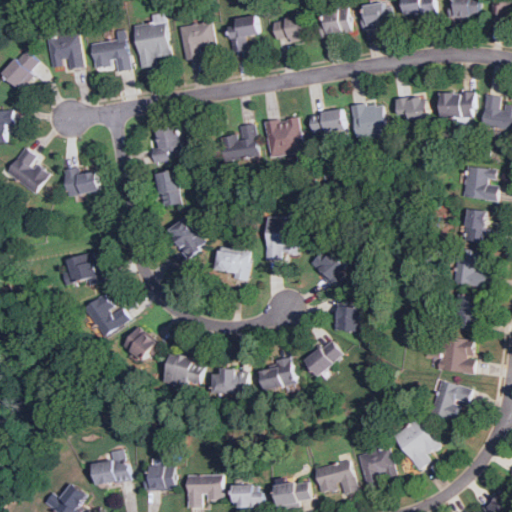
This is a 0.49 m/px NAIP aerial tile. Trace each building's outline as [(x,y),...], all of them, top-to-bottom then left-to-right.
[(439,16),(438,0),(406,0),(408,17),(439,16)] [(483,0),(456,0),(456,17),(483,17),(483,0)] [(511,0),(495,0),(495,17),(509,18),(509,6),(511,6),(511,0)] [(397,25),(394,2),(365,5),(368,29),(397,25)] [(327,35),(354,32),(352,8),(324,10),(327,35)] [(232,19),(237,52),(253,49),(250,34),(262,32),(259,14),(232,19)] [(278,20),(282,43),(313,39),(309,15),(278,20)] [(159,65),(158,57),(174,55),(169,20),(138,25),(144,67),(159,65)] [(185,25),(188,57),(220,54),(216,21),(185,25)] [(88,66),(82,33),(52,38),(56,67),(69,65),(70,69),(88,66)] [(95,42),(98,68),(119,65),(120,71),(134,69),(130,38),(95,42)] [(34,70),(42,63),(30,49),(6,71),(23,90),(39,75),(34,70)] [(445,118),(478,118),(478,92),(445,92),(445,118)] [(433,118),(429,94),(400,100),(404,123),(433,118)] [(505,95),(490,94),(488,127),(511,129),(511,104),(505,104),(505,95)] [(358,106),(364,139),(391,133),(385,101),(358,106)] [(313,115),(317,134),(350,128),(346,108),(313,115)] [(0,142),(10,142),(10,124),(16,124),(16,110),(0,110),(0,142)] [(306,152),(303,117),(270,121),(274,155),(306,152)] [(225,136),(228,161),(263,156),(259,123),(244,126),(245,133),(225,136)] [(173,159),(172,152),(186,149),(180,125),(159,130),(164,150),(155,152),(158,163),(173,159)] [(36,161),(41,156),(29,147),(10,172),(38,193),(53,174),(36,161)] [(503,170),(473,165),(468,196),(499,200),(503,170)] [(81,173),(81,168),(68,170),(72,195),(102,191),(99,170),(81,173)] [(180,170),(159,174),(165,206),(186,202),(180,170)] [(489,227),(491,211),(472,209),(469,240),(494,243),(496,228),(489,227)] [(171,230),(192,258),(211,244),(191,216),(171,230)] [(302,217),(271,217),(271,260),(286,260),(286,254),(302,254),(302,217)] [(251,277),(254,252),(223,248),(219,273),(251,277)] [(349,268),(332,248),(316,262),(333,281),(349,268)] [(489,271),(484,270),(486,251),(464,248),(459,283),(488,286),(489,271)] [(104,279),(99,252),(71,258),(77,285),(104,279)] [(109,337),(133,320),(124,306),(120,309),(109,293),(88,308),(109,337)] [(459,326),(480,329),(485,297),(464,294),(459,326)] [(365,308),(342,305),(338,329),(362,332),(365,308)] [(129,342),(147,362),(163,348),(145,328),(129,342)] [(443,369),(476,373),(480,340),(447,336),(443,369)] [(307,360),(319,376),(346,356),(335,340),(307,360)] [(204,384),(208,360),(174,354),(170,378),(204,384)] [(264,371),(269,391),(301,383),(294,357),(282,360),(284,366),(264,371)] [(217,394),(252,394),(252,370),(217,370),(217,394)] [(471,403),(475,389),(444,380),(435,414),(457,420),(462,400),(471,403)] [(436,461),(431,454),(443,446),(423,417),(398,435),(422,471),(436,461)] [(394,447),(363,454),(370,487),(388,483),(387,479),(400,476),(394,447)] [(96,463),(99,485),(134,480),(129,449),(113,452),(115,460),(96,463)] [(354,460),(319,467),(325,493),(344,488),(345,494),(360,491),(354,460)] [(178,490),(178,465),(149,465),(149,490),(178,490)] [(191,507),(208,507),(208,499),(227,499),(227,475),(191,475),(191,507)] [(283,509),(304,506),(303,501),(315,499),(312,480),(279,486),(283,509)] [(84,511),(80,507),(89,497),(78,485),(57,505),(63,511),(84,511)] [(266,508),(266,491),(258,491),(258,485),(237,485),(237,508),(266,508)] [(487,508),(491,511),(511,511),(511,490),(508,486),(487,508)]
